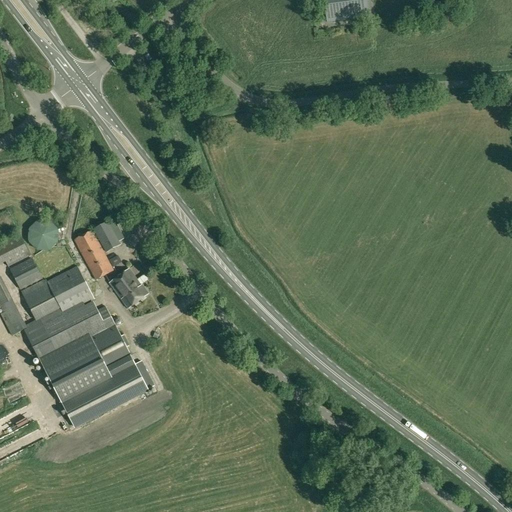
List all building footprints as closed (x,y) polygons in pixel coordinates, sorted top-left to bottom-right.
[(325,0),(328,22),(369,17),(367,0),(357,0),(350,1),(349,0),(325,0)] [(58,236),(58,235),(58,232),(57,229),(55,226),(53,224),(51,222),(49,221),(45,220),(43,219),(40,220),(37,221),(34,222),(32,224),(29,226),(28,229),(27,232),(27,235),(27,238),(27,240),(29,243),(31,246),(33,248),(35,249),(38,251),(41,251),(45,251),(47,250),(50,249),(53,247),(55,244),(57,241),(58,238),(58,236)] [(107,252),(107,253),(122,245),(108,222),(94,230),(107,252)] [(75,240),(96,280),(115,271),(94,230),(75,240)] [(33,258),(10,269),(21,290),(43,279),(34,261),(33,258)] [(96,301),(79,266),(48,282),(46,283),(60,312),(62,316),(94,302),(96,301)] [(130,268),(110,283),(129,309),(149,294),(143,285),(142,285),(130,268)] [(146,273),(139,276),(141,281),(149,278),(146,273)] [(27,325),(1,277),(0,277),(0,305),(4,313),(1,315),(12,337),(28,328),(27,325)] [(46,280),(22,291),(37,320),(27,325),(28,328),(60,312),(46,283),(48,282),(46,280)] [(62,316),(60,312),(28,328),(25,330),(40,359),(89,335),(91,338),(116,325),(107,306),(98,311),(94,302),(62,316)] [(91,338),(107,368),(132,355),(116,325),(91,338)] [(89,335),(40,359),(43,366),(63,404),(112,378),(107,368),(89,335)] [(136,364),(132,355),(107,368),(112,378),(63,404),(75,430),(150,391),(149,389),(136,364)] [(142,361),(136,364),(149,389),(155,386),(142,361)]
